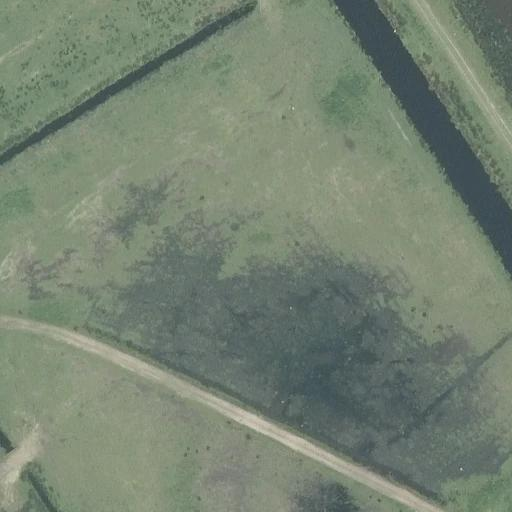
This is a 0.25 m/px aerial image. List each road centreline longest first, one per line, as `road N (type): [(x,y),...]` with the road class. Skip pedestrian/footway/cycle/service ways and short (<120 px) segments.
road 1 (track): [(0,322),(110,356),(420,511)]
road 2 (track): [(412,0),(511,147)]
